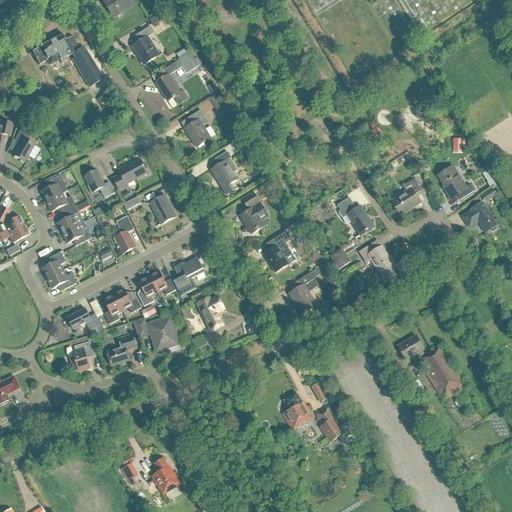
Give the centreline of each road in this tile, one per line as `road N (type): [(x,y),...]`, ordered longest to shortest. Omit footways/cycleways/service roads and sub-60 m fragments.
road 1 (residential): [(288,353),(479,280)]
road 2 (residential): [(45,312),(209,226)]
road 3 (residential): [(479,280),(443,218),(393,233),(362,184)]
road 4 (residential): [(0,462),(165,400)]
road 5 (residential): [(153,136),(67,0)]
road 6 (residential): [(288,353),(209,226)]
road 7 (residential): [(165,400),(288,353)]
